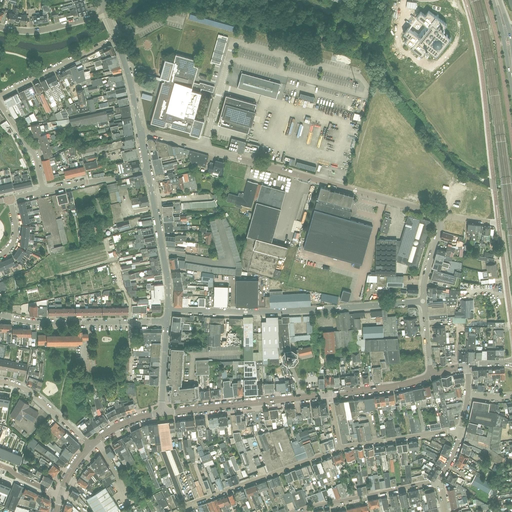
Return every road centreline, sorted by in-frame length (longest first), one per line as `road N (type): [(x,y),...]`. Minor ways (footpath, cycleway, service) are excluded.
road 1 (residential): [(443,215),(138,129)]
road 2 (residential): [(166,310),(422,301)]
road 3 (residential): [(181,511),(339,449)]
road 4 (residential): [(166,320),(29,322),(0,314)]
road 5 (unclassified): [(162,411),(328,394)]
road 6 (residential): [(511,326),(498,222),(443,215)]
road 7 (residential): [(166,310),(146,170)]
road 8 (residential): [(301,511),(437,484)]
road 9 (residential): [(0,94),(116,38)]
road 10 (residential): [(339,449),(459,431)]
